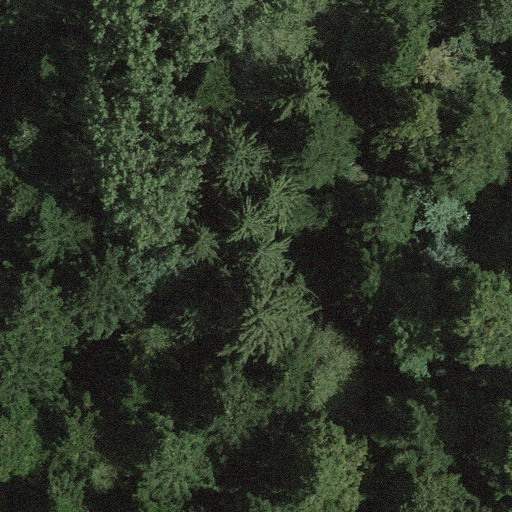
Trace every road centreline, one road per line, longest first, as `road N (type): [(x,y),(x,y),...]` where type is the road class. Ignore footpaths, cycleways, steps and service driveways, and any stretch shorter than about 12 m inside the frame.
road 1 (track): [(118,0),(32,511)]
road 2 (track): [(272,227),(508,511)]
road 3 (track): [(511,220),(272,227)]
road 4 (track): [(99,77),(272,227)]
